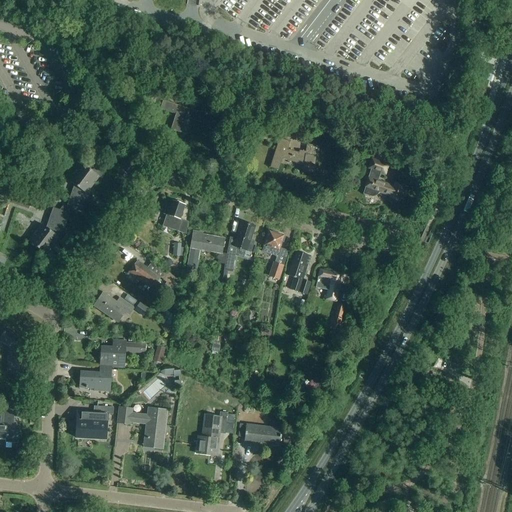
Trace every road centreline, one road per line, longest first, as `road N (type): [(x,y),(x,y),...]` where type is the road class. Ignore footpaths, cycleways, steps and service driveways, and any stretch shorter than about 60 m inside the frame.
road 1 (residential): [(164,177),(77,42),(450,156)]
road 2 (primary): [(511,56),(414,299),(288,511)]
road 3 (primary): [(308,511),(422,306),(511,94)]
road 4 (residential): [(164,177),(368,245)]
road 5 (residential): [(54,316),(149,185),(164,177)]
road 6 (residential): [(43,490),(54,316)]
road 7 (residential): [(43,490),(210,511)]
